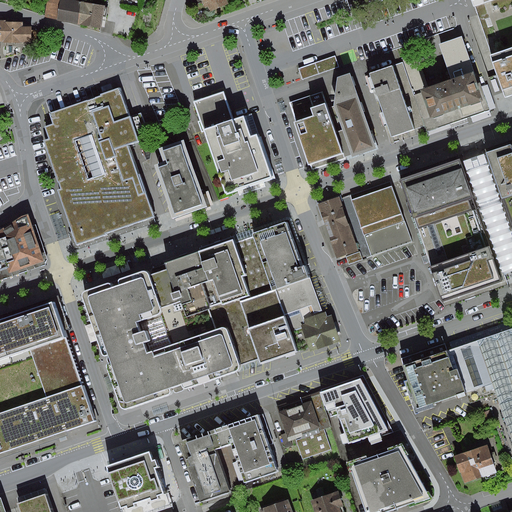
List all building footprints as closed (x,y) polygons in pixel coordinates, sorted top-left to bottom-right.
[(109,8),(72,0),(48,0),(45,15),(105,28),(109,8)] [(209,0),(214,13),(237,4),(235,0),(209,0)] [(28,23),(0,22),(0,41),(37,42),(37,29),(28,29),(28,23)] [(451,85),(426,93),(434,118),(486,101),(465,37),(438,45),(451,85)] [(511,46),(489,54),(504,99),(511,96),(511,46)] [(335,56),(299,69),(303,80),(339,67),(335,56)] [(373,72),(395,136),(417,129),(395,65),(373,72)] [(291,101),(314,168),(377,145),(352,72),(337,76),(334,105),(331,106),(324,90),(291,101)] [(122,90),(51,114),(55,124),(46,127),(50,139),(45,141),(80,245),(156,217),(130,145),(141,142),(132,116),(122,90)] [(195,102),(227,194),(275,178),(260,135),(253,137),(246,116),(235,120),(225,91),(195,102)] [(209,207),(186,141),(161,149),(165,163),(156,166),(162,184),(172,214),(174,220),(209,207)] [(511,146),(488,154),(511,225),(511,146)] [(461,160),(402,179),(415,217),(475,196),(461,160)] [(351,196),(372,256),(413,242),(391,182),(351,196)] [(475,196),(415,217),(447,301),(507,280),(475,196)] [(339,197),(319,205),(338,259),(359,251),(339,197)] [(0,269),(5,268),(6,274),(42,262),(26,214),(18,217),(0,229),(0,269)] [(326,319),(288,220),(254,231),(255,235),(299,351),(300,353),(342,337),(334,316),(326,319)] [(255,235),(88,294),(127,406),(299,351),(255,235)] [(0,454),(96,422),(55,303),(0,321),(0,454)] [(511,329),(479,341),(493,383),(511,438),(511,329)] [(479,341),(448,351),(463,394),(493,383),(479,341)] [(463,394),(448,351),(407,366),(422,409),(464,395),(463,394)] [(364,375),(321,390),(341,448),(393,432),(364,375)] [(311,400),(280,410),(289,436),(319,426),(311,400)] [(258,420),(220,433),(225,447),(236,443),(246,474),(274,464),(258,420)] [(225,447),(220,433),(183,444),(188,459),(191,458),(193,466),(191,467),(202,502),(232,493),(218,450),(225,447)] [(488,444),(454,455),(461,478),(495,467),(488,444)] [(404,445),(350,463),(365,511),(395,511),(434,498),(404,445)] [(150,451),(107,465),(122,509),(129,507),(165,495),(150,451)] [(342,511),(335,490),(310,498),(314,511),(342,511)] [(53,511),(48,494),(19,503),(21,511),(53,511)] [(293,511),(289,499),(261,509),(261,511),(293,511)]
